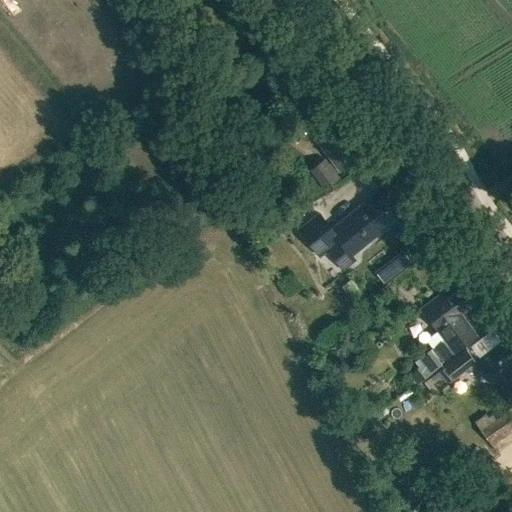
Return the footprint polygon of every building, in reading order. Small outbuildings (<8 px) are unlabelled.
[(259,86),(243,63),(234,70),(250,93),(259,86)] [(267,97),(254,106),(272,132),(286,123),(267,97)] [(319,141),(333,158),(314,173),(325,186),(344,172),(341,168),(367,149),(345,120),(319,141)] [(326,250),(342,270),(355,259),(352,254),(396,218),(376,193),(332,229),(319,213),(299,230),(320,256),(326,250)] [(382,283),(394,273),(386,262),(373,271),(382,283)] [(479,299),(462,277),(421,309),(439,331),(432,336),(439,345),(432,350),(442,363),(464,346),(456,336),(471,325),(461,312),(479,299)] [(356,304),(364,298),(351,280),(342,287),(356,304)] [(496,351),(476,366),(493,389),(496,387),(505,399),(511,394),(511,344),(499,354),(496,351)] [(442,367),(454,380),(476,362),(466,348),(442,367)] [(479,430),(489,443),(511,427),(511,413),(509,409),(479,430)]
